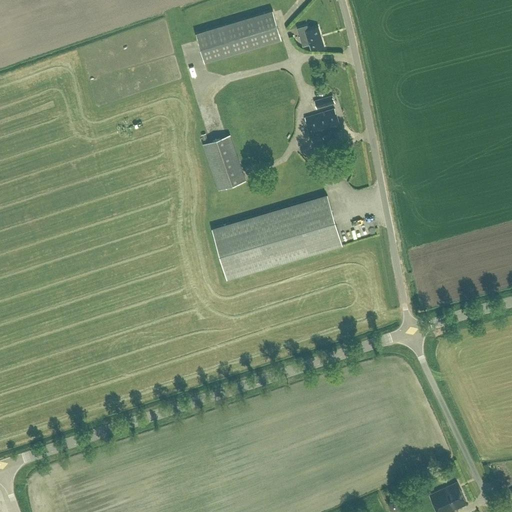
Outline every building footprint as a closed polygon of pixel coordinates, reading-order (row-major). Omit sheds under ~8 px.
[(281,39),(272,10),(196,33),(204,61),(281,39)] [(307,29),(306,26),(297,28),(303,45),(309,43),(311,48),(324,44),(318,26),(307,29)] [(218,102),(223,121),(299,104),(295,85),(218,102)] [(335,103),(332,95),(314,100),(316,108),(335,103)] [(341,129),(334,108),(305,117),(312,141),(323,138),(321,134),(324,134),(328,145),(341,141),(337,130),(341,129)] [(263,121),(266,129),(273,127),(270,118),(263,121)] [(273,143),(264,121),(257,124),(271,159),(285,153),(280,140),(273,143)] [(208,141),(206,133),(201,134),(204,143),(202,143),(218,189),(246,179),(230,133),(208,141)] [(212,227),(227,278),(342,244),(327,193),(212,227)] [(466,503),(455,481),(428,494),(436,511),(449,511),(455,509),(454,508),(466,503)]
